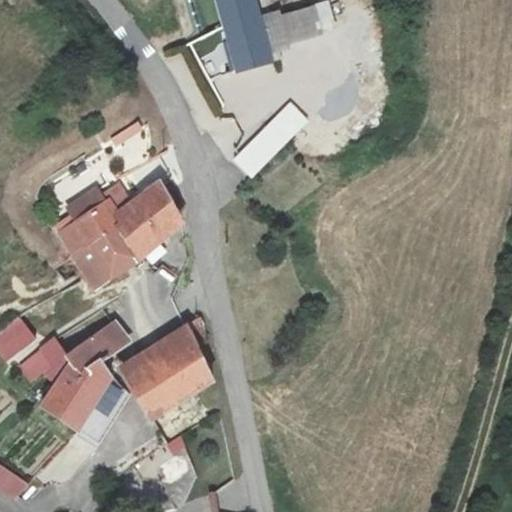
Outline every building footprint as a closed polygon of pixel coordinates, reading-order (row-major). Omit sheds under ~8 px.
[(254,0),(219,0),(237,70),(270,62),(269,58),(288,53),(286,43),(335,26),(327,2),(280,19),(279,13),(259,18),(254,0)] [(180,52),(167,58),(184,92),(197,86),(180,52)] [(251,177),(306,120),(291,104),(235,159),(251,177)] [(139,207),(115,222),(134,256),(159,237),(154,229),(175,218),(174,212),(173,207),(159,183),(159,182),(133,197),(139,207)] [(134,256),(115,222),(139,207),(133,197),(129,200),(119,184),(103,193),(98,185),(65,207),(71,216),(58,225),(96,288),(125,271),(121,264),(134,256)] [(0,330),(0,350),(6,359),(34,338),(19,317),(0,330)] [(153,413),(193,392),(212,381),(197,346),(208,336),(202,319),(187,325),(125,366),(153,413)] [(40,407),(78,432),(112,377),(101,362),(130,341),(117,321),(64,358),(53,339),(21,367),(32,381),(44,373),(54,385),(40,407)] [(120,387),(112,377),(78,432),(97,446),(130,394),(120,387)] [(206,418),(193,392),(153,413),(168,440),(206,418)] [(0,487),(14,496),(28,485),(0,466),(0,487)]
